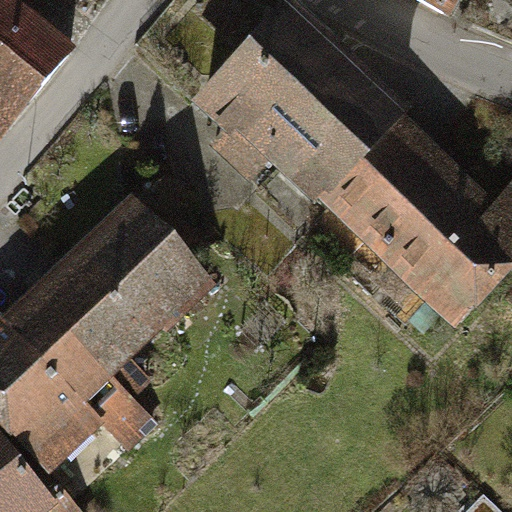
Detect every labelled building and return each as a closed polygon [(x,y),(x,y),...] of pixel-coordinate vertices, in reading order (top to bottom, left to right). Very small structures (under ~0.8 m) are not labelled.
[(0,0),(0,39),(50,82),(80,47),(24,0),(0,0)] [(413,0),(458,23),(470,0),(413,0)] [(418,120),(302,19),(218,114),(243,135),(227,153),(265,186),(280,169),(334,216),(418,120)] [(50,82),(0,39),(0,136),(2,138),(50,82)] [(511,201),(418,120),(334,216),(470,335),(511,287),(511,201)] [(147,198),(0,330),(0,404),(64,475),(111,432),(137,460),(171,430),(132,387),(235,295),(147,198)] [(80,511),(0,415),(0,511),(80,511)]
